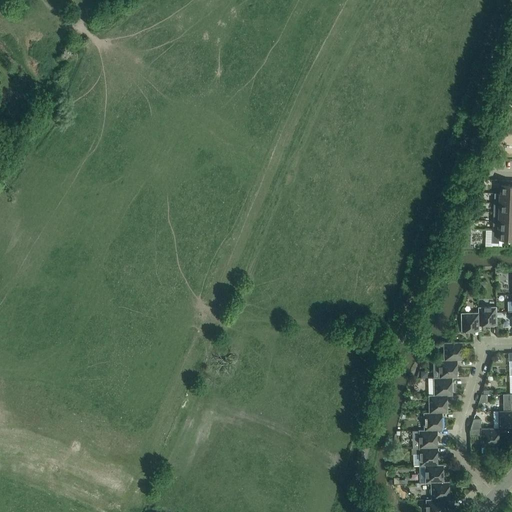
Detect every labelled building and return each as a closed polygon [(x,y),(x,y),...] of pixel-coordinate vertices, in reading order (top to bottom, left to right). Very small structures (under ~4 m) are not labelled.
[(511,179),(501,179),(501,192),(501,193),(511,193),(511,179)] [(511,202),(511,193),(501,193),(501,192),(494,192),(494,202),(511,202)] [(511,211),(511,202),(494,202),(493,211),(511,211)] [(511,220),(511,211),(493,211),(493,220),(511,220)] [(511,229),(511,220),(493,220),(493,229),(499,230),(499,229),(511,229)] [(465,228),(459,247),(471,247),(471,229),(465,228)] [(493,229),(492,243),(499,243),(499,239),(502,239),(511,239),(511,244),(511,243),(511,229),(499,229),(499,230),(493,229)] [(497,324),(496,311),(496,306),(478,306),(478,312),(479,312),(479,324),(480,324),(497,324)] [(479,312),(478,312),(461,312),(462,330),(480,330),(480,324),(479,324),(479,312)] [(462,359),(462,342),(462,341),(444,342),(444,359),(444,360),(457,359),(457,360),(462,359)] [(457,360),(457,359),(444,360),(444,359),(439,359),(439,377),(452,377),(457,377),(457,360)] [(452,377),(439,377),(434,377),(434,394),(434,395),(447,394),(447,395),(452,395),(452,377)] [(487,393),(481,393),(479,402),(487,402),(487,393)] [(447,395),(447,394),(434,395),(434,394),(429,395),(429,412),(442,412),(447,412),(447,395)] [(499,428),(511,427),(511,409),(510,410),(498,410),(499,427),(499,428)] [(442,412),(429,412),(424,412),(424,429),(424,430),(437,429),(437,430),(442,429),(442,412)] [(481,418),(473,418),(470,428),(481,428),(481,418)] [(481,452),(499,452),(499,428),(499,427),(481,428),(470,428),(470,430),(470,434),(481,434),(481,452)] [(437,430),(437,429),(424,430),(424,429),(419,430),(419,447),(437,447),(437,430)] [(438,464),(437,447),(419,447),(420,454),(413,454),(414,465),(420,465),(426,465),(426,464),(438,464)] [(444,481),(443,465),(443,464),(438,464),(426,464),(426,465),(420,465),(420,482),(431,482),(443,482),(443,481),(444,481)] [(449,499),(449,482),(449,481),(444,481),(443,481),(443,482),(431,482),(432,499),(444,499),(449,499)] [(444,511),(444,499),(432,499),(426,499),(426,511),(444,511)]
